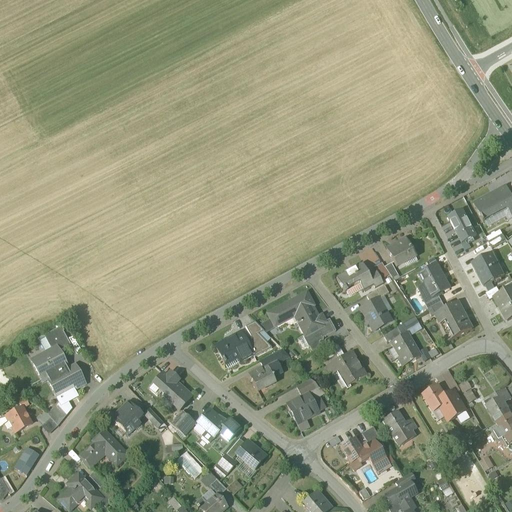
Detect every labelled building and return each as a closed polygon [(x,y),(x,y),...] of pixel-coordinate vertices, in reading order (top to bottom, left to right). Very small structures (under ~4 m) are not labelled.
[(511,198),(506,188),(480,202),(490,218),(507,209),(511,217),(511,198)] [(490,218),(480,202),(474,205),(481,218),(481,219),(484,224),(485,223),(484,221),(490,218)] [(447,217),(460,243),(475,235),(462,209),(447,217)] [(502,236),(488,243),(492,250),(507,242),(502,236)] [(406,241),(387,251),(395,267),(414,257),(406,241)] [(492,255),(472,265),(484,288),(503,277),(492,255)] [(362,265),(336,279),(342,290),(344,295),(346,294),(345,292),(359,284),(363,292),(373,287),(374,286),(369,277),(362,265)] [(398,277),(391,265),(384,269),(392,280),(398,277)] [(437,266),(419,276),(431,300),(450,290),(437,266)] [(376,273),(369,277),(374,286),(373,287),(375,290),(383,285),(376,273)] [(511,288),(500,295),(494,299),(494,300),(507,323),(511,320),(511,288)] [(497,289),(486,296),(489,302),(494,300),(494,299),(500,295),(497,289)] [(376,292),(366,298),(370,305),(378,300),(378,301),(381,299),(376,292)] [(313,307),(306,295),(268,316),(274,327),(295,315),(300,323),(296,325),(297,326),(298,326),(305,337),(305,338),(323,328),(321,326),(325,324),(321,318),(318,319),(312,308),(313,307)] [(439,299),(425,306),(428,312),(432,310),(442,305),(439,299)] [(370,305),(360,310),(373,333),(391,323),(378,301),(378,300),(370,305)] [(446,311),(435,316),(440,326),(448,322),(457,340),(472,331),(458,304),(446,311)] [(442,305),(432,310),(435,316),(446,311),(442,305)] [(415,319),(402,325),(408,337),(421,331),(415,319)] [(323,328),(305,338),(305,337),(302,338),(308,349),(309,349),(319,344),(323,341),(323,340),(335,333),(329,321),(325,324),(321,326),(323,328)] [(61,328),(45,337),(53,352),(53,353),(56,351),(58,350),(56,346),(67,340),(61,328)] [(401,338),(397,330),(383,338),(387,344),(390,342),(391,344),(401,338)] [(253,357),(241,334),(215,348),(222,361),(225,367),(226,366),(225,363),(235,357),(239,364),(253,357)] [(401,338),(391,344),(400,359),(397,360),(402,369),(410,364),(410,365),(420,359),(406,336),(401,338)] [(67,340),(56,346),(58,350),(60,354),(71,349),(67,340)] [(319,344),(309,349),(312,354),(322,349),(319,344)] [(338,347),(321,357),(325,363),(342,353),(338,347)] [(434,350),(428,354),(425,349),(420,352),(426,362),(437,355),(434,350)] [(50,383),(68,373),(56,351),(53,353),(53,352),(47,356),(46,354),(37,358),(40,365),(36,367),(43,381),(47,378),(50,383)] [(282,352),(260,363),(263,369),(266,368),(267,368),(276,364),(288,358),(282,352)] [(365,378),(351,354),(327,368),(332,377),(338,373),(347,389),(365,378)] [(263,369),(249,377),(257,394),(275,385),(272,379),(273,378),(281,373),(276,364),(267,368),(266,368),(263,369)] [(68,373),(50,383),(52,387),(57,385),(62,395),(71,390),(72,392),(83,386),(74,369),(68,373)] [(170,374),(166,378),(162,375),(153,386),(164,397),(176,384),(176,385),(178,382),(170,374)] [(324,396),(310,381),(296,389),(302,399),(308,396),(309,396),(312,394),(316,400),(319,399),(324,396)] [(467,383),(458,387),(467,406),(476,402),(467,383)] [(176,385),(176,384),(163,399),(180,413),(192,400),(182,391),(183,391),(176,385)] [(448,405),(445,400),(438,388),(423,398),(434,414),(440,410),(448,405)] [(505,392),(500,395),(506,405),(511,402),(505,392)] [(325,410),(319,399),(316,400),(312,394),(309,396),(318,414),(325,410)] [(448,405),(440,410),(448,424),(466,414),(454,394),(445,400),(448,405)] [(500,395),(491,400),(493,405),(487,409),(496,425),(511,416),(504,405),(506,405),(500,395)] [(302,399),(286,407),(297,427),(305,422),(319,415),(318,414),(309,396),(308,396),(302,399)] [(142,419),(128,403),(111,420),(123,433),(135,422),(137,423),(142,419)] [(56,408),(46,417),(56,428),(64,418),(56,408)] [(22,409),(6,419),(8,423),(7,429),(12,431),(15,435),(32,426),(28,420),(29,416),(26,415),(22,409)] [(163,426),(149,411),(144,416),(157,431),(163,426)] [(209,412),(197,425),(206,433),(202,438),(209,444),(213,440),(214,440),(226,427),(209,412)] [(183,414),(172,427),(178,432),(189,419),(183,414)] [(404,425),(397,415),(383,423),(392,439),(398,449),(399,449),(398,447),(405,443),(403,440),(411,434),(405,424),(404,425)] [(511,417),(511,416),(496,425),(499,430),(492,434),(498,445),(502,443),(510,457),(511,455),(511,417)] [(189,419),(178,432),(184,437),(195,424),(189,419)] [(416,431),(410,421),(405,424),(411,434),(416,431)] [(305,422),(297,427),(300,433),(309,429),(305,422)] [(382,445),(373,429),(362,436),(368,447),(374,443),(377,448),(382,445)] [(128,457),(104,432),(93,443),(94,445),(79,459),(90,470),(105,456),(116,468),(128,457)] [(457,432),(444,440),(451,451),(464,442),(457,432)] [(361,451),(355,440),(340,450),(349,465),(354,473),(361,469),(359,467),(368,461),(377,475),(379,475),(388,470),(389,468),(377,448),(374,443),(368,447),(366,448),(363,450),(363,451),(361,451)] [(247,443),(236,457),(254,472),(265,459),(247,443)] [(186,453),(175,461),(192,482),(202,473),(186,453)] [(226,456),(218,465),(228,474),(236,465),(226,456)] [(35,461),(27,457),(18,473),(26,477),(35,461)] [(479,463),(484,473),(493,469),(488,458),(479,463)] [(105,485),(94,473),(89,478),(100,490),(105,485)] [(96,494),(79,476),(71,483),(75,486),(58,502),(67,511),(70,511),(84,499),(93,509),(100,503),(102,501),(96,494)] [(410,476),(395,485),(398,490),(409,484),(410,485),(415,483),(410,476)] [(226,491),(215,480),(207,488),(211,493),(215,490),(221,496),(226,491)] [(398,490),(386,497),(392,508),(398,504),(399,506),(408,500),(409,500),(416,496),(410,485),(409,484),(398,490)] [(112,503),(100,490),(96,494),(102,501),(100,503),(105,509),(112,503)] [(317,493),(302,506),(307,511),(329,511),(332,510),(326,503),(325,503),(317,493)] [(216,496),(206,505),(202,500),(195,505),(197,508),(196,510),(197,511),(199,510),(200,511),(199,511),(223,511),(227,509),(216,496)] [(408,500),(399,506),(402,511),(411,505),(409,500),(408,500)]
